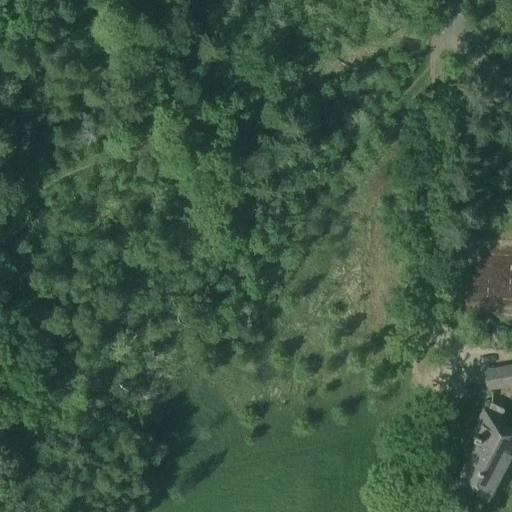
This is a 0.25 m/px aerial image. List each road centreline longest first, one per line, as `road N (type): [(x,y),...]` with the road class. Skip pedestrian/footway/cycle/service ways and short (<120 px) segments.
road 1 (unclassified): [(417,511),(435,46)]
road 2 (track): [(265,251),(179,119),(116,0)]
